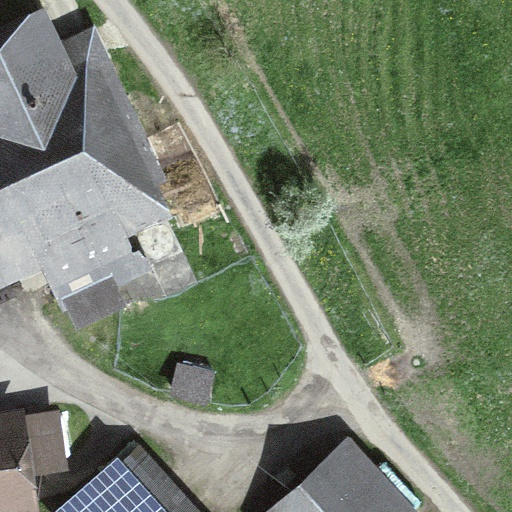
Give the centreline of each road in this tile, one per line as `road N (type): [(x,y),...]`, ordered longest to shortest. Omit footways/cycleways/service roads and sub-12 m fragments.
road 1 (track): [(450,511),(420,480),(105,0)]
road 2 (track): [(0,369),(211,436),(359,382)]
